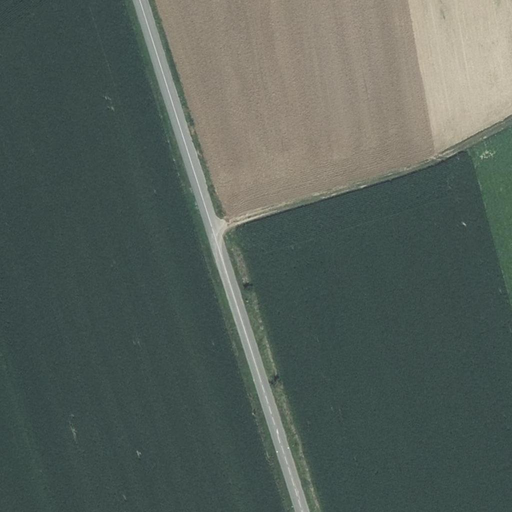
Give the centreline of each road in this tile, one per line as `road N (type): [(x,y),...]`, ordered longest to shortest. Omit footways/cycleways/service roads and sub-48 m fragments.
road 1 (tertiary): [(302,511),(139,0)]
road 2 (track): [(511,116),(443,153),(212,228)]
